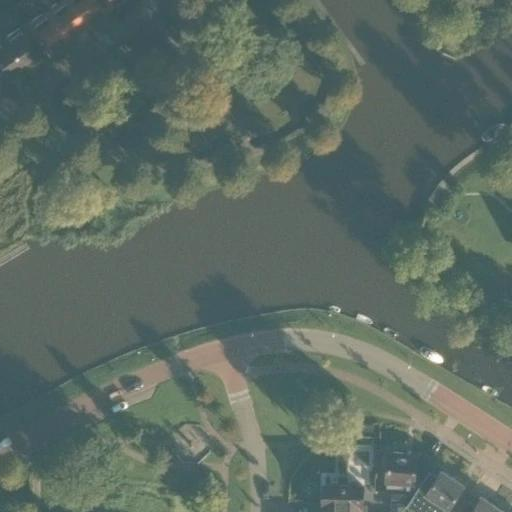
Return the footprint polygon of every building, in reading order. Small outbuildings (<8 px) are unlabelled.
[(67,0),(61,0),(47,11),(67,40),(86,26),(67,0)] [(97,0),(67,0),(86,26),(106,12),(97,0)] [(121,0),(102,0),(109,9),(121,0)] [(67,40),(47,11),(27,25),(48,54),(67,40)] [(23,26),(2,40),(23,69),(25,67),(29,68),(39,60),(38,58),(43,54),(23,26)] [(18,73),(23,69),(2,40),(0,42),(0,77),(4,83),(6,82),(9,82),(20,74),(18,73)] [(387,489),(417,491),(424,481),(414,480),(415,452),(389,451),(387,489)] [(417,491),(409,503),(410,504),(411,502),(426,511),(444,511),(446,509),(447,510),(448,508),(447,508),(449,505),(449,506),(463,484),(441,470),(436,479),(428,474),(424,481),(417,491)] [(361,511),(362,486),(358,486),(355,483),(351,483),(348,485),(326,484),(325,510),(321,510),(321,511),(361,511)] [(505,511),(506,511),(483,497),(477,506),(466,499),(457,511),(505,511)]
